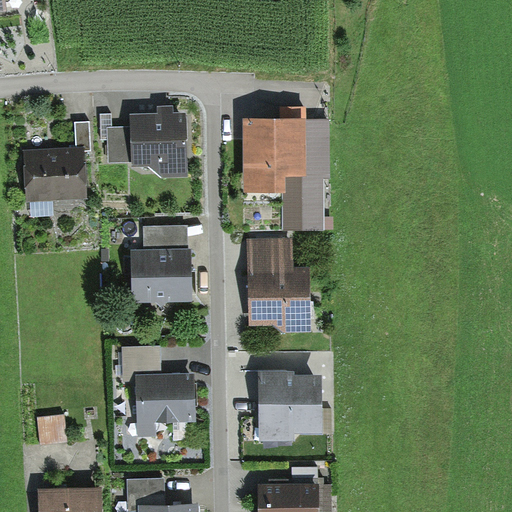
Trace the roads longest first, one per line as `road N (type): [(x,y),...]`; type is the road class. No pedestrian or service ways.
road 1 (residential): [(222,511),(210,95),(179,81),(0,88)]
road 2 (unknown): [(207,90),(333,81)]
